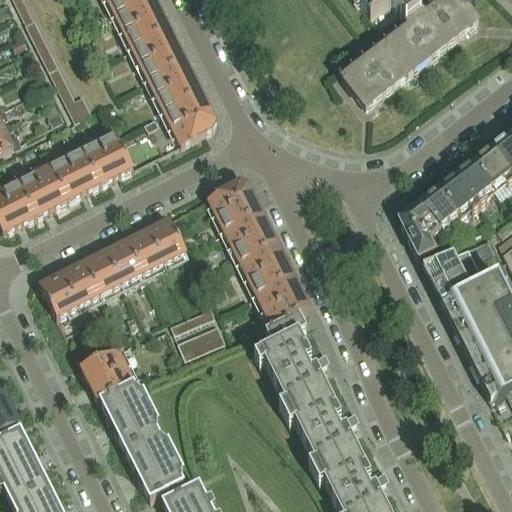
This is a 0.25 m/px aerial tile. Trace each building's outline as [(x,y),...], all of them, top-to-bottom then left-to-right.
[(33,26),(20,0),(10,0),(25,30),(33,26)] [(102,0),(179,153),(180,154),(210,138),(214,129),(149,0),(102,0)] [(406,31),(409,34),(432,17),(429,13),(419,0),(349,0),(370,26),(390,10),(406,31)] [(445,0),(429,13),(432,17),(409,34),(406,31),(395,39),(398,43),(421,73),(478,30),(482,27),(461,0),(445,0)] [(0,14),(0,25),(10,20),(6,11),(0,14)] [(74,129),(92,120),(83,102),(75,106),(34,26),(33,26),(25,30),(74,129)] [(384,102),(421,73),(398,43),(395,39),(338,83),(341,86),(364,117),(384,102)] [(26,53),(22,43),(12,48),(16,58),(26,53)] [(39,106),(44,115),(53,110),(48,101),(39,106)] [(64,126),(59,117),(48,122),(53,131),(64,126)] [(0,160),(15,153),(0,123),(0,160)] [(144,130),(148,137),(158,132),(154,125),(144,130)] [(81,157),(99,194),(132,178),(113,141),(81,157)] [(511,149),(508,143),(490,157),(511,186),(511,149)] [(49,173),(67,210),(99,194),(81,157),(49,173)] [(511,191),(511,186),(490,157),(472,171),(493,198),(502,191),(507,195),(511,191)] [(483,206),(493,198),(472,171),(454,185),(479,216),(487,210),(483,206)] [(17,189),(35,226),(67,210),(49,173),(17,189)] [(471,222),(479,216),(454,185),(437,198),(458,225),(468,218),(471,222)] [(17,189),(0,197),(0,237),(1,239),(8,240),(35,226),(17,189)] [(271,337),(296,324),(309,318),(246,193),(239,191),(207,207),(271,337)] [(437,198),(419,212),(440,239),(458,225),(437,198)] [(440,239),(419,212),(402,225),(400,232),(418,267),(435,259),(429,247),(440,239)] [(511,236),(511,225),(496,238),(501,244),(511,236)] [(164,274),(185,263),(167,227),(146,238),(164,274)] [(479,234),(483,238),(494,234),(488,227),(479,234)] [(143,284),(164,274),(146,238),(125,249),(143,284)] [(502,259),(511,252),(511,240),(498,251),(502,259)] [(501,262),(492,245),(486,248),(495,265),(501,262)] [(122,295),(143,284),(125,249),(104,259),(122,295)] [(511,280),(511,252),(502,259),(511,280)] [(446,311),(485,291),(468,256),(427,273),(446,311)] [(122,295),(104,259),(83,270),(101,305),(122,295)] [(495,265),(504,282),(509,279),(501,262),(495,265)] [(80,316),(101,305),(83,270),(62,280),(80,316)] [(57,328),(80,316),(62,280),(44,289),(42,299),(57,328)] [(511,400),(511,313),(498,285),(485,291),(446,311),(454,327),(450,330),(491,411),(509,402),(511,400)] [(211,315),(210,315),(170,332),(174,342),(215,325),(211,315)] [(138,334),(133,323),(126,327),(131,338),(138,334)] [(303,338),(296,324),(271,337),(263,341),(270,354),(260,359),(285,408),(322,389),(314,375),(326,369),(321,360),(310,366),(297,341),(303,338)] [(225,350),(217,332),(177,349),(185,367),(225,350)] [(98,410),(134,393),(117,360),(82,377),(98,410)] [(322,389),(285,408),(302,443),(295,446),(300,456),(307,453),(315,469),(353,451),(344,434),(355,428),(351,420),(340,425),(322,389)] [(98,410),(122,460),(157,442),(153,433),(157,431),(142,401),(139,403),(134,393),(98,410)] [(0,442),(19,434),(3,401),(0,402),(0,442)] [(46,494),(19,440),(0,448),(0,492),(10,511),(46,494)] [(157,442),(122,460),(147,509),(182,491),(177,481),(181,479),(166,449),(162,451),(157,442)] [(370,484),(353,451),(315,469),(335,511),(383,511),(384,511),(374,493),(385,487),(381,479),(370,484)] [(162,510),(162,511),(209,511),(199,491),(162,510)] [(10,511),(9,511),(55,511),(46,494),(10,511)]
